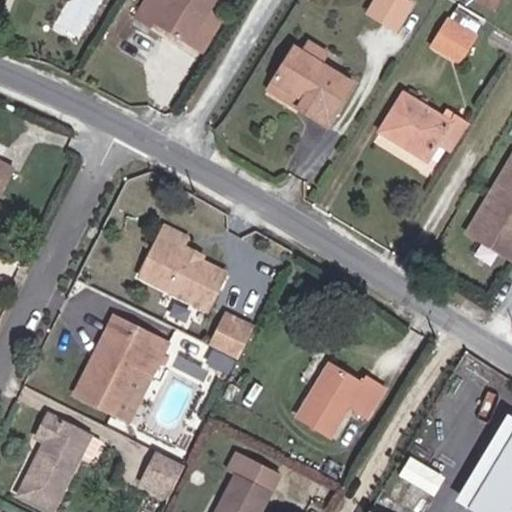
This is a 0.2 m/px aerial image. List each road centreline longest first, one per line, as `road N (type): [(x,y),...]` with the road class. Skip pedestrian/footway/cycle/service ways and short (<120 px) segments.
road 1 (residential): [(134,140),(511,350)]
road 2 (residential): [(0,404),(134,140)]
road 3 (unknown): [(173,162),(274,0)]
road 4 (residential): [(0,81),(134,140)]
